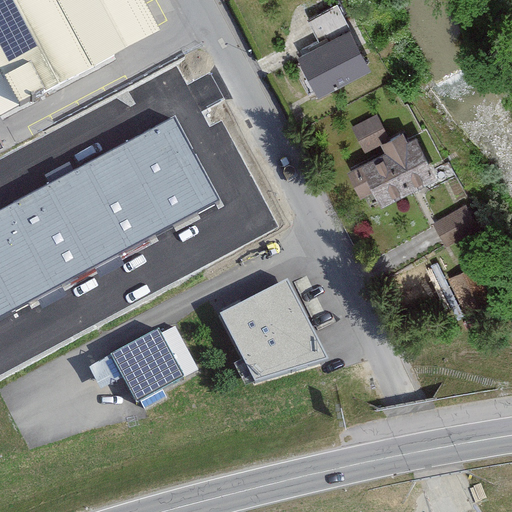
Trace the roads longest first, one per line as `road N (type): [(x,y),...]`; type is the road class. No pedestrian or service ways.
road 1 (residential): [(203,0),(460,511)]
road 2 (secondary): [(161,511),(511,434)]
